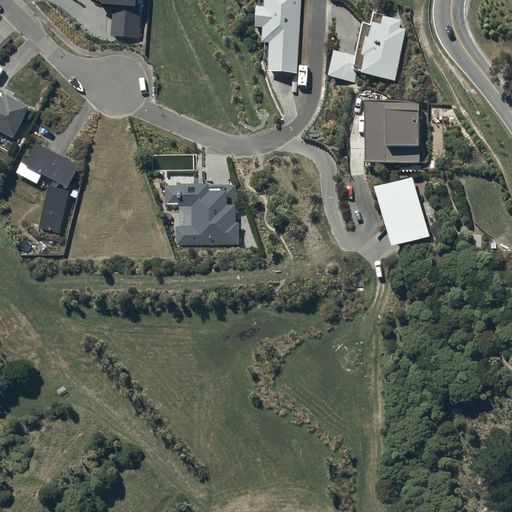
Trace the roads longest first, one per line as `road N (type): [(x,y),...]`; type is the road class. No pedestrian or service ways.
road 1 (track): [(0,285),(92,318),(257,313),(328,329),(354,351),(361,379),(364,511)]
road 2 (residential): [(7,0),(48,44),(136,105),(236,145),(285,137),(312,108),(319,0)]
road 3 (track): [(0,278),(289,273)]
road 4 (unclassified): [(452,0),(458,40),(511,112)]
